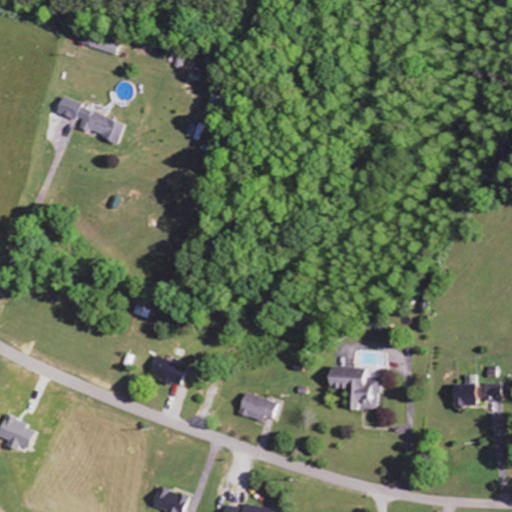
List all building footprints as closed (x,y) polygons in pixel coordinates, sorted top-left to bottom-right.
[(96,45),(125,57),(129,47),(101,36),(96,45)] [(213,72),(200,70),(198,82),(211,84),(213,72)] [(65,114),(89,123),(87,129),(128,144),(135,123),(70,101),(65,114)] [(160,378),(191,389),(198,367),(167,357),(160,378)] [(379,370),(337,367),(336,389),(364,391),(364,399),(358,399),(357,409),(384,411),(387,378),(378,377),(379,370)] [(459,406),(509,404),(508,384),(459,386),(459,406)] [(273,418),(281,421),(287,405),(253,393),(246,414),(272,423),(273,418)] [(191,511),(196,496),(168,490),(163,508),(174,511),(173,511),(191,511)]
